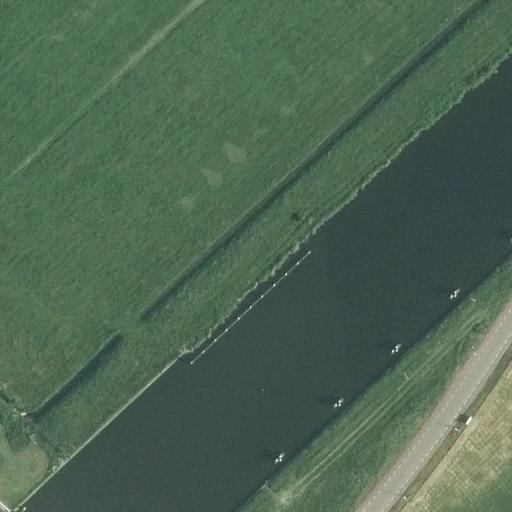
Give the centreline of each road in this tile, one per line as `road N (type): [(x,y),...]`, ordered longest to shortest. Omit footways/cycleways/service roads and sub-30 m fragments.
road 1 (tertiary): [(374,511),(511,321)]
road 2 (track): [(115,379),(0,489)]
